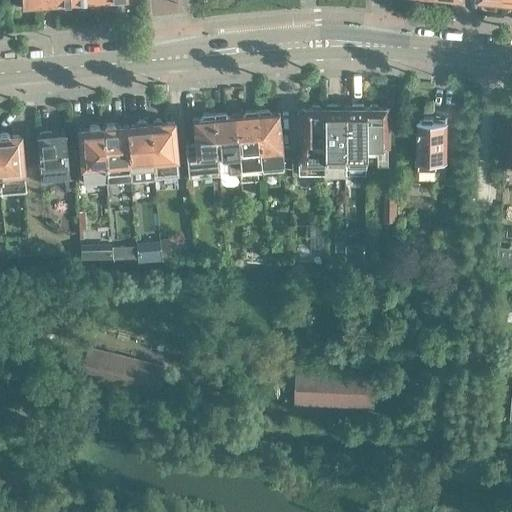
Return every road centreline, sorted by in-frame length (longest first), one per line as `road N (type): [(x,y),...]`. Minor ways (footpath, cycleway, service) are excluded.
road 1 (secondary): [(375,45),(178,58)]
road 2 (secondary): [(178,58),(0,74)]
road 3 (secondary): [(511,58),(375,45)]
